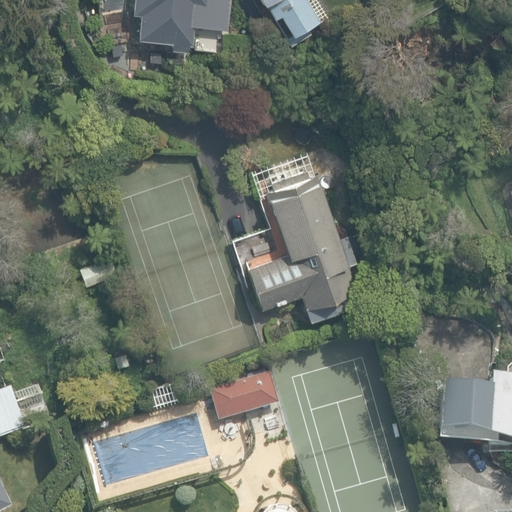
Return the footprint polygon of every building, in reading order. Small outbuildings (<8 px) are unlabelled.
[(169,48),(186,50),(187,44),(191,44),(193,25),(226,29),(229,0),(131,0),(130,12),(138,13),(135,37),(170,42),(169,48)] [(276,15),(286,36),(318,21),(308,0),(256,0),(259,5),(264,3),(270,18),(276,15)] [(297,294),(306,319),(357,300),(346,270),(357,266),(344,232),(337,234),(315,174),(263,193),(285,252),(244,267),(259,308),(297,294)] [(208,390),(217,420),(277,402),(269,372),(208,390)] [(487,434),(511,440),(511,374),(487,373),(487,385),(439,382),(436,430),(487,434)] [(0,390),(0,435),(19,429),(20,430),(48,421),(36,385),(12,393),(9,387),(0,390)] [(0,511),(10,507),(0,487),(0,511)]
